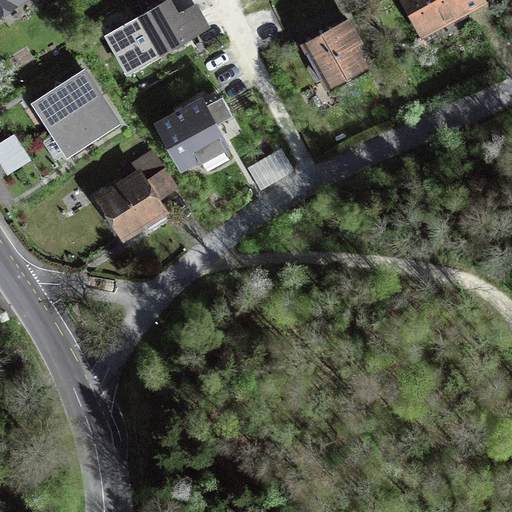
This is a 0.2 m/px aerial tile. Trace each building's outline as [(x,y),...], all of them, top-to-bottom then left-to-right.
[(0,0),(0,13),(3,12),(3,13),(22,0),(0,0)] [(173,0),(158,0),(105,30),(120,56),(122,55),(129,67),(140,61),(141,64),(210,25),(196,0),(195,0),(179,9),(173,0)] [(350,10),(351,12),(375,0),(374,0),(333,0),(341,15),(350,10)] [(401,0),(422,36),(487,0),(401,0)] [(306,35),(300,39),(305,49),(306,48),(325,85),(370,63),(358,40),(364,37),(351,12),(350,10),(341,15),(305,33),(306,35)] [(36,105),(53,130),(67,153),(115,122),(103,103),(100,99),(96,93),(83,73),(36,105)] [(204,88),(153,115),(181,166),(201,155),(208,169),(233,155),(225,142),(231,139),(218,116),(233,108),(222,88),(208,96),(204,88)] [(0,140),(0,160),(23,145),(14,131),(0,140)] [(32,157),(23,145),(0,160),(8,173),(32,157)] [(295,168),(281,145),(247,165),(261,188),(295,168)] [(133,167),(94,191),(123,238),(148,223),(151,228),(172,215),(169,209),(171,208),(162,194),(178,185),(153,146),(130,161),(133,167)]
